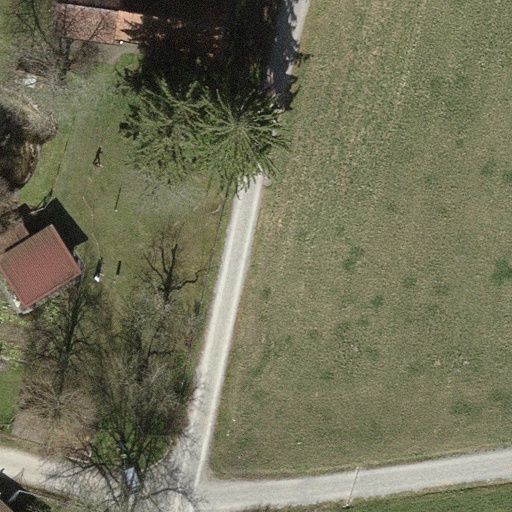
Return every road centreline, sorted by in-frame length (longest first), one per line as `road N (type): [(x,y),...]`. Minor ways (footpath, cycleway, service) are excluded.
road 1 (track): [(0,444),(187,492),(511,452)]
road 2 (track): [(301,0),(187,492)]
